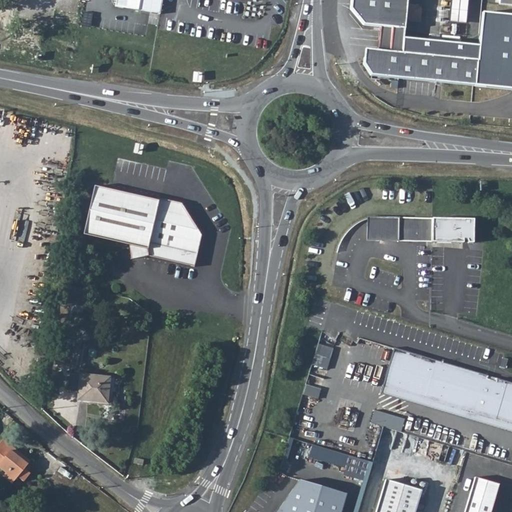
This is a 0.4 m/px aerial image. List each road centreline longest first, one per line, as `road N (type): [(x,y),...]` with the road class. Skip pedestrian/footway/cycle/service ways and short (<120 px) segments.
road 1 (secondary): [(270,260),(247,394),(218,474)]
road 2 (secondary): [(257,99),(214,103),(48,88)]
road 3 (secondary): [(48,88),(245,143)]
road 4 (residential): [(152,511),(0,384)]
road 5 (secondary): [(511,151),(341,115)]
road 6 (secondary): [(338,157),(511,156)]
road 7 (unknown): [(204,294),(215,227),(178,179)]
